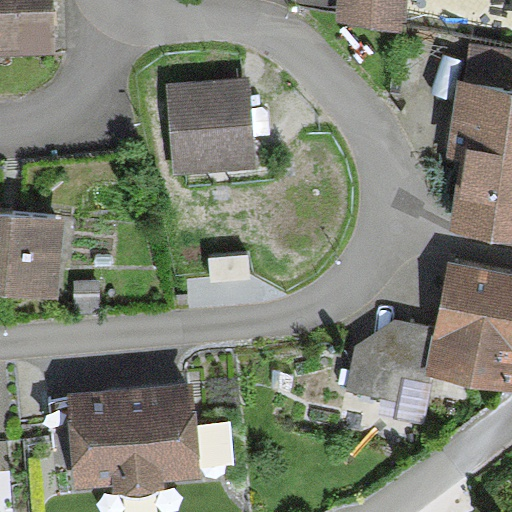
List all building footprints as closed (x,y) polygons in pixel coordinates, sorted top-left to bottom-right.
[(44,0),(0,0),(0,56),(46,55),(44,0)] [(399,0),(331,0),(331,14),(399,19),(399,0)] [(511,220),(511,56),(469,50),(457,124),(479,128),(465,212),(511,220)] [(248,88),(171,92),(175,161),(252,157),(248,88)] [(0,281),(61,286),(67,213),(0,207),(0,281)] [(263,278),(263,255),(197,257),(198,280),(263,278)] [(511,387),(511,268),(454,255),(438,325),(428,368),(511,387)] [(428,368),(438,325),(394,315),(356,344),(348,394),(398,399),(404,370),(425,373),(428,368)] [(199,377),(72,387),(80,484),(207,474),(199,377)]
